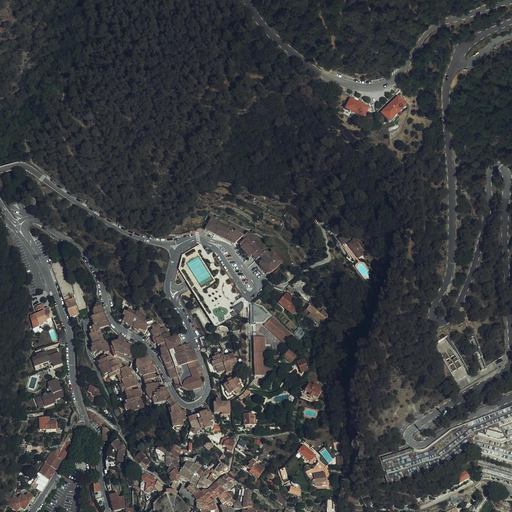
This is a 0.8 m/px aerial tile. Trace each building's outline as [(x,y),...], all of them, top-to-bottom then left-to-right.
[(393,95),(377,111),(385,120),(402,103),(399,101),(393,95)] [(355,101),(346,97),(341,108),(359,116),(364,106),(356,102),(355,101)] [(262,268),(265,271),(277,259),(267,248),(264,251),(261,248),(260,250),(258,248),(259,246),(243,229),(239,233),(236,231),(206,216),(202,224),(205,225),(203,229),(210,232),(211,231),(212,232),(213,231),(219,234),(217,236),(224,240),(225,238),(228,239),(229,238),(232,239),(236,236),(238,234),(240,236),(238,238),(236,240),(238,242),(237,244),(239,246),(238,248),(243,253),(244,251),(246,254),(247,253),(249,251),(253,256),(255,254),(259,250),(262,253),(258,257),(254,260),(257,263),(255,264),(260,270),(262,268)] [(356,253),(359,250),(350,238),(347,240),(346,238),(341,232),(334,238),(339,244),(342,241),(344,243),(344,244),(351,251),(353,249),(356,253)] [(302,288),(302,290),(303,292),(304,293),(305,294),(307,294),(309,294),(310,293),(311,292),(312,291),(312,289),(312,288),(311,286),(310,286),(309,285),(308,284),(306,284),(305,285),(304,285),(302,287),(302,288)] [(283,291),(276,300),(289,311),(295,304),(288,299),(287,298),(289,295),(283,291)] [(70,298),(61,301),(66,316),(73,314),(70,305),(72,304),(70,298)] [(95,300),(91,301),(90,306),(90,310),(91,313),(87,315),(90,323),(93,322),(95,327),(105,324),(99,311),(95,300)] [(305,302),(302,307),(306,310),(304,312),(315,320),(318,317),(319,318),(321,315),(305,302)] [(264,315),(261,312),(251,303),(248,303),(248,306),(246,306),(246,321),(248,323),(249,324),(249,321),(260,320),(264,315)] [(40,305),(38,306),(39,308),(30,310),(26,312),(29,325),(35,323),(34,321),(43,318),(43,317),(48,315),(44,304),(40,305)] [(142,326),(147,324),(150,323),(147,317),(141,318),(139,312),(132,309),(131,311),(123,307),(122,310),(119,309),(117,313),(120,314),(117,319),(128,326),(133,329),(134,327),(141,329),(142,326)] [(264,310),(261,312),(264,315),(260,320),(261,322),(269,314),(264,310)] [(291,334),(269,314),(261,322),(270,330),(271,329),(284,341),(291,334)] [(99,338),(95,327),(93,322),(90,323),(86,325),(85,326),(87,331),(88,335),(86,335),(89,346),(86,346),(87,350),(90,352),(92,351),(92,350),(94,350),(95,351),(99,350),(100,352),(105,350),(105,347),(103,341),(100,342),(99,338)] [(153,344),(154,344),(160,341),(160,339),(167,336),(164,331),(162,332),(160,325),(155,327),(153,322),(150,323),(147,324),(148,327),(146,328),(149,335),(147,335),(150,342),(152,342),(153,344)] [(270,330),(261,322),(261,323),(269,331),(282,343),(284,341),(271,329),(270,330)] [(297,335),(303,327),(296,325),(291,331),(295,335),(297,335)] [(156,355),(159,363),(165,373),(167,378),(168,378),(170,383),(175,382),(177,387),(184,390),(187,389),(196,386),(198,382),(196,378),(200,377),(197,370),(194,371),(192,366),(195,365),(189,348),(187,345),(185,346),(183,343),(177,345),(172,334),(169,336),(167,336),(160,339),(160,341),(154,344),(155,347),(157,355),(156,355)] [(476,334),(471,336),(474,348),(479,347),(476,334)] [(252,339),(249,339),(250,373),(259,373),(259,358),(257,358),(257,351),(258,351),(258,335),(252,335),(252,339)] [(112,340),(108,341),(109,345),(107,346),(110,354),(114,353),(129,360),(133,353),(129,344),(124,342),(124,343),(121,342),(119,341),(120,339),(114,336),(112,340)] [(56,345),(54,347),(55,351),(56,351),(58,355),(59,353),(63,353),(63,344),(57,343),(56,345)] [(30,356),(33,363),(37,362),(48,358),(48,360),(51,360),(52,365),(57,363),(55,359),(59,358),(56,351),(55,351),(54,347),(45,349),(34,353),(31,354),(31,355),(30,356)] [(285,348),(279,354),(286,360),(292,354),(285,348)] [(227,367),(235,364),(233,361),(231,356),(230,353),(229,352),(220,355),(219,352),(216,353),(215,350),(210,352),(211,355),(207,356),(208,361),(210,365),(211,365),(213,371),(215,372),(222,369),(227,367)] [(100,377),(101,376),(100,374),(104,372),(105,374),(106,376),(113,373),(115,373),(116,376),(114,376),(116,380),(117,379),(119,378),(121,382),(118,383),(116,384),(117,387),(118,388),(121,387),(121,389),(119,390),(120,393),(122,400),(120,400),(121,404),(120,406),(121,411),(127,409),(128,410),(140,406),(138,399),(137,399),(135,395),(138,395),(137,393),(136,388),(126,390),(125,387),(132,384),(127,371),(128,370),(127,367),(124,366),(121,367),(119,364),(118,362),(117,363),(106,354),(102,356),(102,354),(96,356),(97,359),(94,359),(96,364),(94,364),(99,374),(100,377)] [(147,358),(146,357),(143,355),(133,358),(132,365),(135,372),(140,377),(143,388),(141,388),(142,392),(146,398),(149,397),(150,403),(162,401),(167,397),(164,394),(163,392),(161,387),(157,387),(156,386),(154,382),(149,382),(148,381),(147,378),(150,376),(149,372),(151,371),(150,366),(148,367),(147,364),(146,362),(148,361),(147,358)] [(234,392),(237,390),(236,388),(239,387),(235,379),(236,379),(234,376),(228,378),(227,377),(221,380),(222,383),(219,384),(223,390),(221,390),(224,395),(231,391),(233,393),(234,392)] [(49,391),(51,397),(56,396),(54,390),(58,389),(53,377),(45,380),(47,384),(46,385),(46,387),(47,387),(48,388),(49,391)] [(308,395),(309,393),(311,394),(315,385),(314,384),(312,387),(312,384),(309,383),(305,381),(301,389),(305,391),(304,393),(308,395)] [(239,392),(234,396),(237,398),(240,394),(242,396),(246,393),(244,390),(246,389),(243,388),(239,392)] [(51,397),(49,391),(44,393),(44,392),(43,392),(42,392),(41,392),(40,393),(41,395),(39,396),(38,394),(32,396),(34,402),(40,400),(41,403),(42,404),(52,400),(51,397)] [(162,401),(164,403),(167,406),(165,407),(168,425),(170,426),(171,426),(176,425),(179,424),(178,420),(181,419),(181,415),(180,413),(182,413),(182,409),(177,409),(172,404),(173,403),(170,401),(167,397),(162,401)] [(212,401),(210,401),(210,405),(210,411),(217,411),(217,412),(226,412),(225,401),(217,401),(217,397),(212,398),(212,401)] [(511,405),(468,420),(468,427),(471,426),(486,421),(487,424),(496,421),(500,421),(501,425),(511,421),(511,405)] [(208,425),(207,422),(207,420),(209,419),(211,419),(209,415),(208,416),(205,408),(196,411),(197,418),(194,419),(193,412),(185,415),(188,427),(186,431),(192,434),(194,430),(198,429),(197,427),(200,426),(201,428),(208,425)] [(101,418),(94,411),(93,412),(91,414),(92,414),(99,421),(101,419),(101,418)] [(241,412),(241,422),(246,422),(252,422),(252,413),(250,413),(250,412),(241,412)] [(92,414),(90,415),(98,422),(99,421),(92,414)] [(37,428),(43,428),(53,428),(53,427),(54,421),(54,420),(46,420),(46,415),(37,415),(37,428)] [(100,437),(105,437),(108,427),(106,426),(104,424),(99,424),(99,429),(99,435),(99,437),(100,437)] [(114,437),(109,441),(114,447),(115,448),(114,451),(113,459),(119,459),(120,453),(121,453),(121,452),(122,445),(120,442),(119,443),(114,437)] [(228,450),(229,446),(225,445),(225,442),(224,440),(223,438),(220,439),(218,438),(216,442),(219,443),(219,444),(224,446),(223,448),(228,450)] [(57,448),(57,449),(58,449),(54,455),(58,458),(63,450),(66,444),(67,441),(65,440),(64,442),(62,440),(57,447),(57,448)] [(312,453),(299,443),(294,449),(297,452),(307,459),(312,453)] [(181,446),(178,445),(177,448),(187,451),(194,454),(194,451),(193,449),(190,449),(184,447),(183,447),(181,446)] [(158,455),(161,449),(157,446),(153,452),(158,455)] [(169,447),(166,451),(168,452),(170,452),(171,453),(170,458),(173,458),(174,456),(176,450),(170,446),(169,447)] [(147,461),(143,455),(138,448),(135,451),(136,452),(134,454),(134,455),(137,460),(138,459),(143,462),(145,464),(147,461)] [(36,470),(35,472),(26,486),(34,486),(36,488),(37,489),(43,480),(45,477),(51,468),(54,464),(58,458),(54,455),(58,449),(57,449),(49,449),(40,461),(41,461),(36,470)] [(380,458),(387,483),(423,472),(420,463),(437,458),(434,449),(413,456),(411,449),(380,458)] [(242,463),(248,468),(250,464),(253,466),(255,463),(252,461),(253,460),(248,456),(242,463)] [(168,460),(168,462),(173,468),(175,471),(177,474),(177,473),(177,472),(176,471),(176,470),(177,468),(177,466),(175,463),(173,458),(170,458),(169,457),(168,457),(168,460)] [(220,470),(221,470),(222,470),(225,468),(225,465),(218,461),(217,460),(213,464),(220,470)] [(182,461),(179,466),(182,467),(191,472),(193,470),(194,468),(196,466),(192,463),(191,462),(186,462),(182,461)] [(322,467),(315,461),(314,465),(320,469),(322,467)] [(173,480),(174,479),(173,479),(176,474),(177,474),(175,471),(173,468),(168,462),(167,462),(165,465),(164,467),(164,468),(164,470),(166,474),(166,475),(169,480),(171,480),(173,480)] [(246,470),(250,473),(254,475),(260,466),(255,463),(253,466),(250,464),(248,468),(246,470)] [(210,468),(216,473),(220,470),(213,464),(210,468)] [(281,465),(280,465),(276,467),(279,478),(284,477),(283,471),(281,465)] [(179,466),(178,467),(179,470),(179,471),(178,471),(178,473),(179,474),(179,475),(180,476),(187,479),(191,472),(182,467),(179,466)] [(200,471),(206,475),(208,470),(203,467),(200,471)] [(204,477),(208,481),(211,479),(213,476),(214,476),(208,470),(206,475),(204,477)] [(191,472),(187,479),(191,481),(193,482),(199,474),(194,471),(193,474),(191,472)] [(199,474),(193,482),(194,483),(203,485),(205,485),(208,481),(204,477),(206,475),(200,471),(199,474)] [(310,475),(312,482),(319,481),(319,484),(325,484),(324,483),(321,472),(310,475)] [(468,473),(457,479),(461,486),(471,480),(468,473)] [(214,479),(213,479),(215,481),(217,485),(216,486),(219,489),(212,494),(213,494),(214,495),(218,492),(222,489),(224,487),(226,486),(229,484),(227,479),(229,478),(227,476),(226,475),(221,478),(219,475),(214,479)] [(132,484),(130,484),(130,486),(134,486),(135,489),(137,489),(137,487),(140,488),(142,489),(144,489),(145,490),(147,490),(148,489),(152,486),(155,490),(156,490),(157,489),(160,487),(162,485),(159,483),(157,481),(154,479),(153,481),(151,485),(147,484),(146,485),(145,485),(143,484),(142,485),(141,485),(137,484),(132,484)] [(215,481),(213,479),(209,483),(205,487),(206,487),(207,488),(208,489),(209,490),(216,486),(217,485),(215,481)] [(183,489),(190,493),(191,492),(195,488),(195,487),(187,481),(181,488),(183,489)] [(99,482),(93,483),(94,492),(101,491),(99,482)] [(247,495),(247,490),(246,489),(244,488),(240,485),(238,484),(237,486),(238,487),(238,492),(241,493),(240,495),(239,501),(243,501),(246,501),(247,495)] [(233,492),(231,485),(226,488),(225,489),(224,490),(229,497),(231,496),(232,494),(233,492)] [(191,493),(193,497),(194,497),(196,498),(201,494),(197,489),(195,488),(191,492),(190,493),(191,493)] [(273,494),(275,496),(276,498),(279,500),(281,497),(280,497),(278,496),(276,494),(276,488),(273,489),(273,494)] [(229,497),(224,490),(223,490),(220,492),(217,496),(215,497),(218,502),(229,497)] [(13,495),(12,495),(10,493),(4,502),(8,505),(10,502),(15,506),(15,505),(16,504),(21,507),(27,498),(29,494),(24,491),(22,494),(17,491),(14,496),(13,495)] [(116,502),(109,504),(110,508),(110,509),(112,509),(120,506),(121,509),(130,509),(131,507),(130,506),(127,505),(122,505),(121,500),(120,495),(116,496),(117,497),(115,498),(116,502)] [(232,500),(231,496),(229,497),(218,502),(216,503),(217,505),(218,507),(227,502),(232,500)] [(193,511),(199,511),(198,509),(202,509),(213,506),(212,502),(212,500),(210,497),(208,498),(202,501),(204,504),(200,505),(199,506),(197,506),(196,507),(196,511),(193,511)] [(249,501),(246,501),(243,501),(239,501),(239,506),(241,506),(243,506),(243,508),(244,509),(247,509),(248,509),(250,509),(253,509),(252,507),(251,504),(250,504),(249,504),(249,501)] [(475,503),(466,509),(467,511),(468,511),(470,511),(476,509),(476,507),(475,503)]
